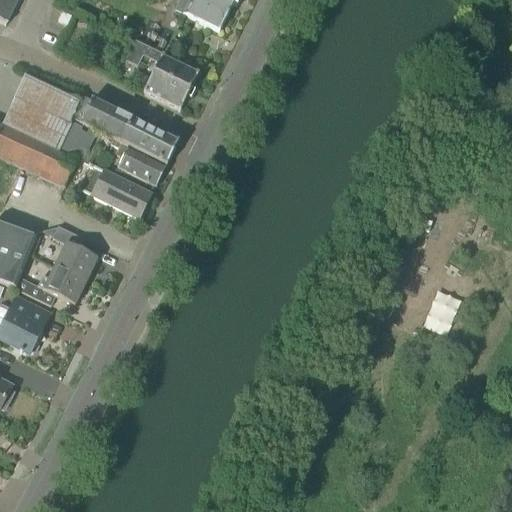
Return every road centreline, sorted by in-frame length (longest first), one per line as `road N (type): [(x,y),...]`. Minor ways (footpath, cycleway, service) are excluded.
road 1 (unclassified): [(22,511),(207,145)]
road 2 (residential): [(207,145),(11,56)]
road 3 (unclassified): [(207,145),(279,0)]
